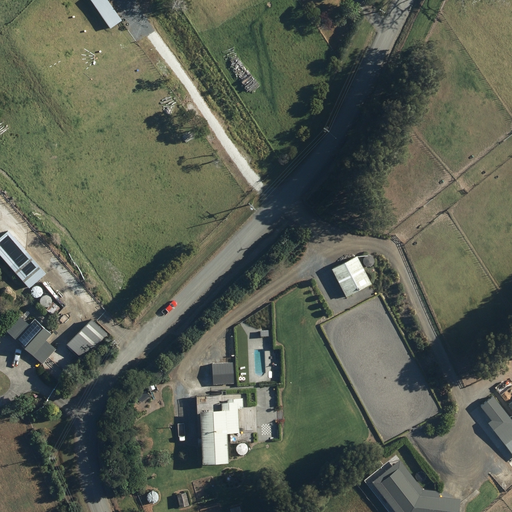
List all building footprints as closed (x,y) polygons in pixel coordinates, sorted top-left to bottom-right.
[(46,0),(13,25),(82,119),(156,65),(139,41),(142,39),(138,33),(135,35),(109,0),(46,0)] [(11,235),(4,241),(9,247),(16,240),(11,235)] [(18,244),(12,248),(16,252),(21,247),(18,244)] [(47,271),(29,250),(12,264),(31,286),(47,271)] [(355,257),(330,270),(344,298),(370,285),(355,257)] [(45,310),(51,316),(58,308),(52,302),(45,310)] [(24,312),(6,332),(42,364),(54,350),(44,341),(50,335),(24,312)] [(91,320),(65,346),(80,361),(106,335),(91,320)] [(511,437),(511,420),(492,395),(477,407),(505,443),(511,437)] [(220,413),(198,413),(200,467),(226,466),(225,434),(237,434),(237,409),(241,409),(241,400),(226,400),(226,404),(220,404),(220,413)] [(402,511),(403,511),(457,511),(459,498),(438,495),(439,490),(421,488),(399,460),(372,481),(395,511),(402,511)] [(185,491),(176,494),(180,506),(188,504),(185,491)]
